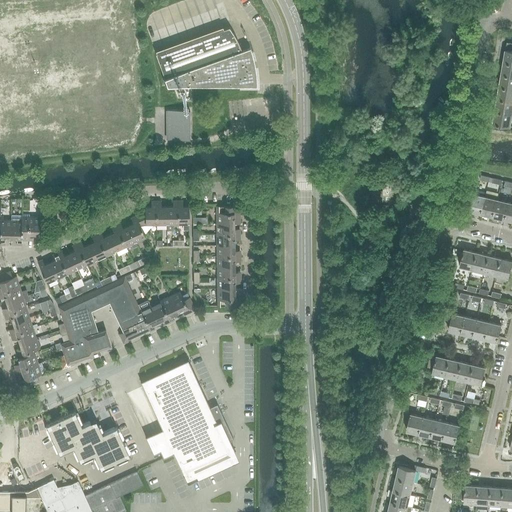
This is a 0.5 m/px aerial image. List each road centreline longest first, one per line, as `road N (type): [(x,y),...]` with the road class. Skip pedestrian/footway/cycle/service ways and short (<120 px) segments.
road 1 (residential): [(485,470),(388,448),(380,432),(442,219)]
road 2 (residential): [(0,262),(122,213),(150,190),(250,190)]
road 3 (residential): [(23,412),(212,325),(250,325)]
road 4 (residential): [(442,219),(486,26),(507,23)]
road 5 (tertiary): [(304,191),(303,71),(284,0)]
road 6 (tertiary): [(323,511),(305,359)]
road 7 (tertiary): [(305,359),(306,511)]
road 8 (residential): [(250,325),(250,190)]
road 9 (tertiary): [(305,325),(304,191)]
